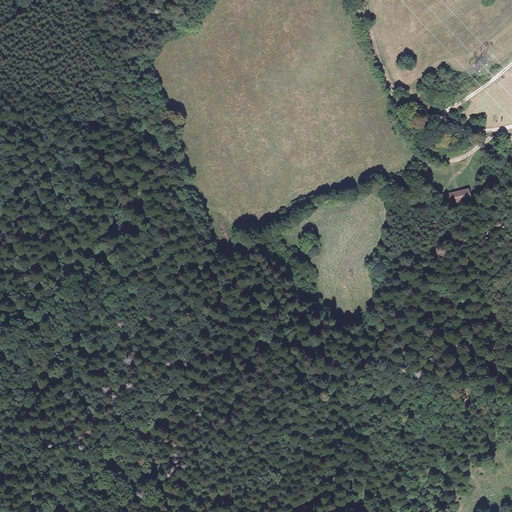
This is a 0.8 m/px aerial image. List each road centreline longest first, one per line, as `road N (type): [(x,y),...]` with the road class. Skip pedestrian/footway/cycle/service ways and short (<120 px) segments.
road 1 (track): [(474,146),(443,156),(415,137),(344,0)]
road 2 (track): [(505,127),(456,128),(442,119),(511,65)]
